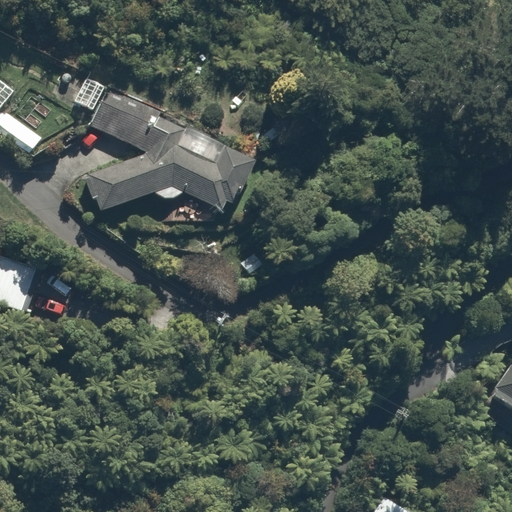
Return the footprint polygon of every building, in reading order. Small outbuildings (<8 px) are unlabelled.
[(269,167),(110,91),(91,129),(151,157),(89,177),(104,215),(160,198),(161,199),(162,200),(163,200),(164,201),(165,202),(166,202),(167,203),(168,203),(169,204),(170,204),(171,204),(172,204),(173,204),(174,204),(175,204),(176,204),(177,204),(178,204),(179,204),(180,204),(181,204),(182,203),(183,203),(184,203),(185,202),(186,202),(187,201),(188,201),(188,200),(189,200),(190,199),(191,198),(231,217),(240,199),(251,204),(269,167)] [(4,105),(0,109),(0,127),(36,153),(48,137),(4,105)] [(5,252),(0,250),(0,312),(1,313),(3,307),(24,314),(38,271),(2,259),(5,252)] [(511,375),(497,397),(511,406),(511,375)] [(402,511),(379,497),(369,511),(402,511)]
